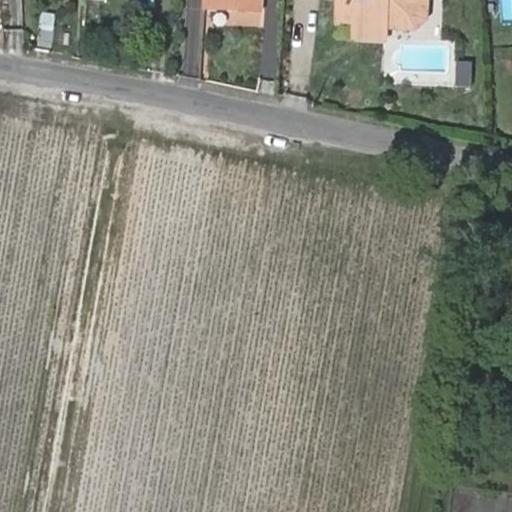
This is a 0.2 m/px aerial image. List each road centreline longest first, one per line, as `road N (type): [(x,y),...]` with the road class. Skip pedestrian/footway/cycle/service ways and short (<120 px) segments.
road 1 (track): [(0,101),(434,181),(453,213),(412,511)]
road 2 (residential): [(0,70),(511,159)]
road 3 (track): [(113,121),(51,511)]
